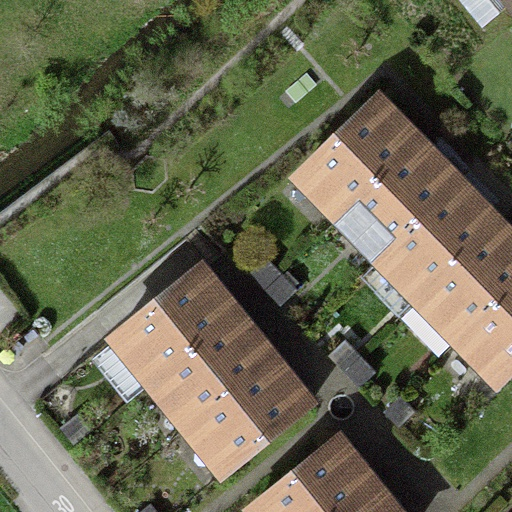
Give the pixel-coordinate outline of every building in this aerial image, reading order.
[(511,0),(495,0),(511,20),(511,18),(511,0)] [(292,175),(338,223),(415,145),(370,98),(292,175)] [(338,223),(378,261),(455,184),(415,145),(338,223)] [(378,261),(417,300),(495,223),(455,184),(378,261)] [(417,300),(458,341),(511,288),(511,240),(495,223),(417,300)] [(108,329),(149,383),(238,314),(197,260),(108,329)] [(511,374),(511,288),(458,341),(501,385),(511,374)] [(149,383),(183,427),(273,358),(238,314),(149,383)] [(311,407),(273,358),(183,427),(222,476),(311,407)] [(249,504),(255,511),(340,511),(378,483),(340,434),(249,504)] [(399,511),(378,483),(340,511),(399,511)]
